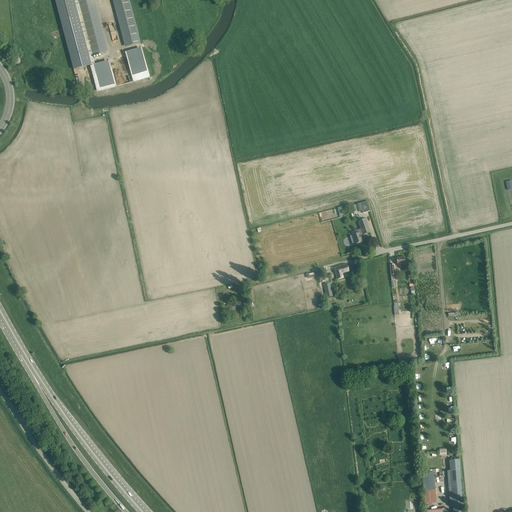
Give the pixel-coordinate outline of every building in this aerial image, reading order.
[(95,64),(93,56),(78,2),(77,0),(56,0),(75,69),(95,64)] [(109,52),(94,0),(84,0),(78,2),(93,56),(109,52)] [(129,0),(112,0),(125,47),(141,43),(129,0)] [(129,64),(133,83),(150,79),(145,60),(129,64)] [(367,201),(360,203),(363,211),(363,213),(370,211),(368,204),(370,204),(369,201),(368,201),(367,201)] [(360,236),(363,235),(370,232),(366,219),(358,221),(361,229),(354,231),(355,235),(353,236),(350,237),(353,245),(356,244),(362,242),(360,236)] [(347,265),(334,269),(337,280),(343,278),(342,274),(349,271),(347,265)] [(236,301),(236,299),(232,300),(233,302),(227,303),(228,306),(225,306),(226,312),(238,310),(236,301)] [(463,511),(460,471),(450,471),(453,511),(463,511)] [(434,490),(423,491),(424,503),(435,503),(434,490)]
